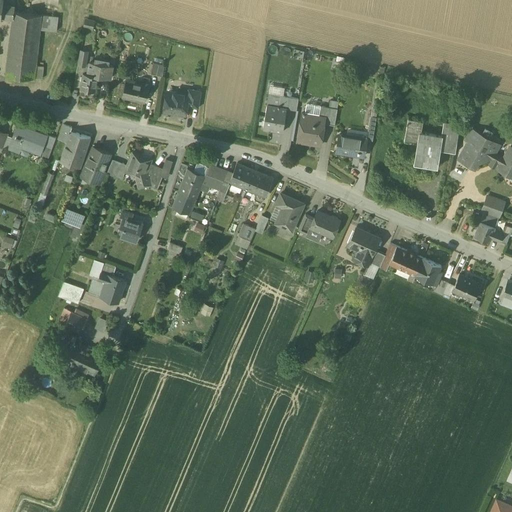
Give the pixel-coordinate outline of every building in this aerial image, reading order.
[(3,0),(0,0),(0,20),(1,21),(2,18),(13,20),(13,13),(14,6),(3,5),(3,0)] [(58,18),(13,13),(13,20),(7,77),(35,80),(36,67),(40,31),(56,33),(58,18)] [(94,22),(85,21),(84,30),(93,31),(94,22)] [(89,51),(80,50),(78,66),(86,67),(89,51)] [(87,74),(98,77),(112,79),(114,65),(89,61),(87,74)] [(165,65),(153,63),(151,74),(162,77),(165,65)] [(44,68),(36,67),(35,80),(42,81),(44,68)] [(98,77),(87,74),(82,73),(80,89),(96,91),(98,77)] [(149,84),(126,79),(122,98),(145,103),(149,84)] [(283,89),(271,87),(270,95),(281,97),(283,89)] [(201,92),(189,90),(188,97),(187,106),(199,108),(201,92)] [(184,94),(174,93),(167,92),(164,111),(170,112),(170,113),(178,114),(178,113),(185,115),(187,106),(188,97),(183,96),(184,94)] [(281,97),(270,95),(268,107),(278,108),(278,107),(280,107),(281,97)] [(299,100),(281,97),(280,107),(278,107),(278,108),(287,110),(287,111),(297,113),(299,100)] [(373,100),(370,116),(376,118),(379,101),(373,100)] [(339,102),(330,101),(329,110),(338,111),(339,102)] [(278,108),(268,107),(264,131),(283,134),(287,111),(287,110),(278,108)] [(329,110),(321,109),(320,119),(325,120),(324,125),(335,127),(338,111),(329,110)] [(320,119),(302,116),(297,143),(320,147),(324,125),(325,120),(320,119)] [(376,118),(370,116),(366,139),(367,139),(366,140),(372,141),(376,118)] [(442,136),(421,133),(423,122),(408,119),(404,142),(418,144),(415,163),(437,167),(440,149),(442,136)] [(449,142),(443,141),(446,124),(444,123),(442,136),(440,149),(448,150),(449,142)] [(452,124),(444,123),(446,124),(443,141),(449,142),(452,124)] [(459,125),(452,124),(449,142),(455,143),(454,151),(454,152),(459,125)] [(71,128),(63,125),(58,139),(62,141),(66,142),(70,131),(71,128)] [(47,136),(19,126),(11,148),(19,151),(21,146),(40,153),(43,145),(47,136)] [(511,148),(508,149),(505,156),(502,156),(493,152),(496,147),(488,142),(490,139),(473,129),(467,139),(470,141),(468,144),(465,145),(466,148),(460,159),(474,167),(478,161),(491,157),(499,162),(501,170),(511,176),(511,148)] [(91,138),(70,131),(66,142),(59,161),(81,168),(91,138)] [(366,139),(339,135),(336,152),(364,157),(366,140),(367,139),(366,139)] [(40,153),(39,157),(48,161),(52,149),(43,145),(40,153)] [(110,153),(93,146),(88,159),(87,159),(81,175),(100,183),(105,172),(103,171),(110,153)] [(151,160),(132,152),(127,166),(125,171),(136,175),(139,187),(149,184),(146,172),(150,163),(151,160)] [(499,162),(491,157),(488,163),(495,168),(499,162)] [(172,161),(166,159),(163,169),(162,172),(163,172),(168,175),(172,161)] [(127,166),(112,160),(107,173),(117,177),(119,170),(125,172),(125,171),(127,166)] [(163,169),(150,163),(146,172),(149,184),(157,187),(162,176),(161,176),(163,172),(162,172),(163,169)] [(273,177),(238,163),(233,175),(230,182),(231,182),(266,196),(273,177)] [(209,165),(205,175),(203,182),(214,187),(219,176),(221,170),(209,165)] [(186,168),(177,191),(196,198),(203,182),(205,175),(186,168)] [(227,172),(221,170),(219,176),(225,178),(227,172)] [(54,174),(48,172),(36,204),(42,206),(54,174)] [(225,178),(220,189),(227,192),(231,182),(230,182),(233,175),(227,172),(225,178)] [(225,178),(219,176),(214,187),(220,189),(225,178)] [(227,192),(220,189),(216,198),(223,201),(227,192)] [(196,198),(177,191),(172,205),(178,207),(184,210),(191,212),(196,198)] [(304,202),(281,192),(277,203),(284,206),(277,221),(276,222),(292,229),(304,202)] [(504,202),(487,196),(482,210),(485,211),(499,216),(504,202)] [(277,203),(271,218),(277,221),(284,206),(277,203)] [(184,210),(178,207),(175,213),(181,216),(184,210)] [(132,213),(121,209),(119,215),(122,217),(123,216),(131,218),(132,213)] [(81,214),(71,210),(69,218),(78,221),(81,214)] [(191,215),(201,219),(203,213),(193,210),(191,215)] [(328,217),(322,215),(322,213),(318,211),(314,218),(311,227),(332,236),(339,222),(338,221),(336,217),(332,216),(328,217)] [(499,216),(485,211),(481,222),(494,227),(499,216)] [(56,216),(47,213),(45,218),(54,221),(56,216)] [(314,218),(305,214),(298,231),(308,235),(311,227),(314,218)] [(269,218),(262,215),(255,231),(257,231),(262,233),(269,218)] [(131,218),(123,216),(122,217),(119,226),(122,227),(120,235),(135,241),(139,228),(137,228),(139,221),(131,218)] [(481,222),(480,221),(474,236),(490,243),(492,239),(500,242),(503,234),(494,231),(496,228),(494,227),(481,222)] [(256,229),(244,224),(238,236),(250,241),(256,229)] [(511,228),(506,226),(503,234),(500,242),(506,245),(511,233),(511,228)] [(379,238),(357,227),(349,245),(357,249),(370,255),(371,255),(374,249),(379,238)] [(16,240),(5,236),(2,245),(12,249),(16,240)] [(250,241),(238,236),(235,244),(247,250),(250,241)] [(182,247),(170,242),(167,249),(168,249),(168,248),(170,249),(177,252),(180,253),(182,247)] [(395,244),(390,242),(385,254),(382,261),(389,263),(397,245),(395,244)] [(424,256),(397,245),(389,263),(410,272),(416,274),(416,273),(424,256)] [(177,252),(170,249),(168,254),(168,255),(173,257),(175,257),(177,252)] [(357,249),(353,258),(366,264),(368,261),(370,255),(357,249)] [(385,254),(374,249),(371,255),(370,255),(368,261),(380,266),(382,261),(385,254)] [(443,263),(424,256),(416,273),(419,274),(430,279),(438,282),(442,272),(440,271),(443,263)] [(104,262),(95,259),(89,274),(94,276),(99,278),(101,272),(103,264),(104,262)] [(366,264),(362,274),(374,279),(380,266),(368,261),(366,264)] [(115,268),(103,264),(101,272),(108,274),(113,276),(115,268)] [(345,272),(338,269),(334,277),(341,281),(345,272)] [(312,281),(313,271),(305,270),(304,280),(312,281)] [(101,272),(99,278),(98,279),(106,281),(108,274),(101,272)] [(416,274),(410,272),(408,279),(413,281),(416,274)] [(480,282),(460,273),(455,284),(453,289),(474,298),(480,282)] [(113,276),(108,274),(106,281),(102,293),(103,294),(110,296),(109,299),(118,302),(119,298),(120,298),(125,280),(113,276)] [(430,279),(419,274),(417,278),(423,281),(428,283),(430,279)] [(106,281),(98,279),(99,278),(94,276),(89,292),(101,297),(103,294),(102,293),(106,281)] [(370,280),(364,276),(358,285),(364,289),(370,280)] [(511,279),(508,278),(501,296),(503,296),(500,303),(511,308),(511,279)] [(449,281),(444,279),(439,290),(444,292),(449,281)] [(455,284),(449,281),(444,292),(449,294),(450,294),(451,295),(453,289),(455,284)] [(81,296),(67,291),(64,298),(67,299),(78,303),(81,296)] [(66,308),(60,321),(66,324),(73,311),(66,308)] [(88,318),(73,311),(66,324),(81,331),(84,325),(85,326),(87,321),(86,321),(88,318)] [(91,342),(67,332),(57,356),(62,358),(72,363),(96,373),(106,350),(94,344),(92,348),(89,346),(91,342)] [(72,363),(62,358),(58,365),(65,368),(69,370),(72,363)] [(511,511),(511,506),(496,499),(490,511),(511,511)]
